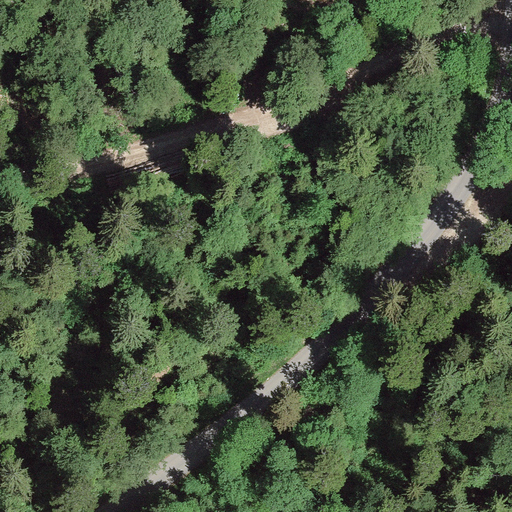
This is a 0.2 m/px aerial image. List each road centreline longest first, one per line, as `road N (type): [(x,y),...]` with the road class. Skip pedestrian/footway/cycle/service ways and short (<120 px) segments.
road 1 (tertiary): [(511,55),(478,154),(363,305),(118,511)]
road 2 (track): [(0,179),(244,125),(320,98),(507,0)]
road 3 (track): [(414,51),(290,0)]
